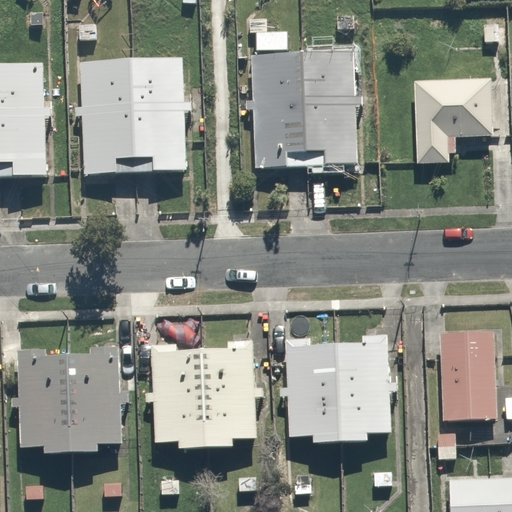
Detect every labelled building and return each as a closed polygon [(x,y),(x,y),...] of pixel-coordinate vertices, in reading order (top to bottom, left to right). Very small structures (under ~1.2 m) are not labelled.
[(361,62),(256,64),(258,177),(362,175),(361,62)] [(43,68),(0,70),(0,180),(49,178),(43,68)] [(190,69),(87,70),(88,181),(191,180),(190,69)] [(407,80),(385,80),(386,118),(408,118),(407,80)] [(462,142),(504,141),(503,86),(416,88),(418,169),(462,168),(462,142)] [(499,336),(445,336),(446,429),(500,428),(499,336)] [(374,438),(396,438),(396,399),(404,399),(404,385),(395,385),(395,338),(365,339),(365,349),(319,350),(319,339),(291,340),(292,391),(281,391),(282,404),(292,404),(293,444),(318,443),(318,454),(375,453),(374,438)] [(241,446),(264,445),(263,403),(267,403),(266,392),(263,392),(262,349),(233,350),(233,356),(193,356),(193,351),(158,352),(159,398),(149,398),(149,409),(159,409),(160,449),(185,448),(185,457),(241,456),(241,446)] [(128,451),(128,351),(95,351),(95,359),(23,359),(23,453),(51,453),(51,462),(105,462),(105,451),(128,451)] [(511,511),(511,482),(451,484),(452,511),(511,511)]
